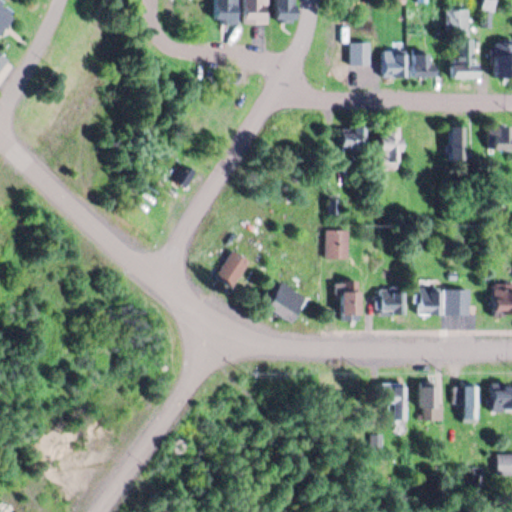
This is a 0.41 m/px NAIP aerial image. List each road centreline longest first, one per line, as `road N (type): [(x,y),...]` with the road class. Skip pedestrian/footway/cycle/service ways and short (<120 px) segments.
road 1 (residential): [(511,341),(289,339),(255,330),(161,268),(0,124)]
road 2 (residential): [(161,268),(273,99),(313,27),(314,0)]
road 3 (residential): [(104,511),(239,321)]
road 4 (residential): [(279,88),(511,99)]
road 5 (residential): [(297,55),(172,38),(155,0)]
road 6 (residential): [(0,117),(59,0)]
